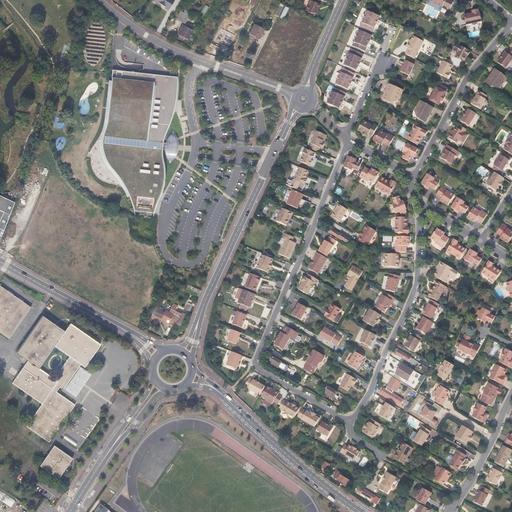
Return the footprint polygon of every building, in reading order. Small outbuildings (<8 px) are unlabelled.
[(174,0),(154,0),(154,1),(157,3),(158,2),(165,6),(165,8),(168,10),(174,0)] [(320,4),(310,0),(309,0),(305,11),(315,15),(318,8),(319,8),(320,4)] [(427,0),(428,0),(442,7),(443,5),(449,9),(453,2),(448,0),(427,0)] [(234,2),(229,12),(243,19),(248,8),(243,6),(243,7),(234,2)] [(274,15),(278,17),(283,7),(279,5),(274,15)] [(289,8),(285,6),(280,17),(284,19),(289,8)] [(464,15),(466,25),(472,24),(472,25),(473,25),(476,25),(477,24),(477,23),(481,22),(479,12),(478,12),(478,9),(472,11),(472,14),(470,14),(464,15)] [(379,16),(367,11),(363,18),(361,19),(360,21),(361,23),(360,27),(372,32),(374,28),(374,29),(376,28),(377,26),(377,24),(376,24),(379,16)] [(180,12),(176,19),(182,22),(186,14),(189,16),(189,14),(185,12),(184,13),(184,14),(180,12)] [(191,30),(193,26),(187,24),(186,26),(184,25),(184,26),(182,25),(178,34),(189,40),(194,31),(191,30)] [(254,24),(250,33),(260,39),(264,29),(254,24)] [(371,36),(358,30),(355,37),(354,37),(353,38),(352,40),(352,42),(353,42),(351,46),(364,51),(365,48),(366,48),(368,47),(369,45),(368,43),(367,43),(371,36)] [(407,48),(404,54),(413,58),(422,41),(412,36),(410,40),(408,43),(407,42),(405,47),(407,48)] [(469,51),(456,44),(453,50),(457,52),(454,57),(462,61),(465,56),(466,57),(469,51)] [(362,55),(350,49),(346,57),(346,56),(344,57),(343,60),(344,61),(343,65),(355,71),(357,67),(359,67),(360,64),(360,63),(359,62),(362,55)] [(511,58),(511,52),(508,49),(505,52),(505,51),(497,62),(505,68),(511,58)] [(408,75),(413,64),(404,60),(399,72),(408,75)] [(451,66),(442,61),(435,73),(446,79),(449,74),(448,73),(451,66)] [(354,74),(341,68),(338,76),(337,76),(336,76),(335,79),(335,80),(336,81),(334,84),(347,90),(348,86),(349,86),(351,86),(352,83),(351,82),(350,81),(354,74)] [(178,77),(112,69),(106,122),(104,132),(102,141),(103,151),(108,162),(113,168),(121,179),(128,191),(132,200),(134,212),(154,213),(157,202),(161,192),(163,181),(164,171),(163,162),(163,155),(163,146),(164,136),(169,126),(174,111),(177,98),(179,85),(178,77)] [(494,69),(484,82),(491,88),(494,83),(499,87),(506,78),(494,69)] [(397,100),(402,89),(388,83),(381,98),(389,102),(391,98),(397,100)] [(446,88),(437,83),(432,94),(430,94),(428,97),(429,99),(428,100),(438,105),(440,101),(441,101),(443,97),(442,96),(446,88)] [(345,93),(333,88),(329,95),(327,96),(326,98),(327,100),(325,104),(338,109),(340,106),(342,105),(343,103),(342,101),(345,93)] [(475,97),(472,103),(481,108),(483,104),(485,105),(486,104),(488,102),(487,100),(486,99),(485,98),(487,95),(478,91),(477,94),(477,95),(476,98),(475,97)] [(424,123),(432,108),(419,101),(413,111),(419,114),(416,119),(424,123)] [(470,125),(477,113),(470,108),(462,120),(470,125)] [(363,120),(357,130),(362,133),(361,134),(364,135),(366,137),(368,134),(371,137),(377,127),(373,124),(372,126),(363,120)] [(468,129),(461,124),(459,128),(457,126),(450,137),(457,142),(464,131),(466,132),(468,129)] [(424,137),(427,132),(414,126),(407,139),(417,145),(421,137),(421,136),(421,135),(424,137)] [(382,143),(388,146),(394,137),(385,132),(384,133),(379,130),(379,132),(377,131),(373,137),(375,138),(373,140),(379,143),(380,141),(382,143)] [(315,131),(308,148),(314,151),(317,152),(318,147),(319,148),(319,147),(321,148),(323,144),(321,143),(322,141),(323,140),(325,136),(324,134),(315,131)] [(178,143),(177,137),(175,134),(172,134),(170,134),(167,140),(165,144),(165,148),(166,154),(168,159),(169,161),(171,161),(172,160),(176,155),(178,149),(178,143)] [(510,137),(503,149),(511,154),(511,136),(511,138),(510,137)] [(458,155),(460,151),(448,143),(445,147),(446,148),(443,151),(445,152),(442,157),(448,160),(448,162),(450,163),(453,162),(454,160),(454,158),(456,154),(458,155)] [(413,157),(416,153),(417,149),(407,144),(403,151),(405,152),(402,158),(408,161),(411,155),(413,157)] [(315,153),(304,148),(302,153),(303,153),(300,162),(310,166),(312,160),(311,160),(312,157),(313,157),(315,153)] [(511,157),(503,152),(501,154),(498,159),(496,159),(494,162),(494,164),(494,165),(495,165),(493,168),(501,173),(503,170),(505,166),(507,163),(509,160),(510,160),(511,157)] [(352,157),(348,155),(343,166),(351,170),(352,167),(358,170),(361,163),(355,161),(356,159),(352,157)] [(306,170),(299,167),(293,180),(304,184),(306,179),(304,178),(308,171),(306,170)] [(364,167),(359,177),(367,182),(368,180),(373,183),(379,173),(374,170),(371,168),(370,170),(364,167)] [(496,190),(504,177),(495,171),(490,178),(488,179),(487,181),(487,184),(488,182),(492,185),(491,186),(496,190)] [(433,180),(426,175),(421,183),(424,186),(428,188),(429,186),(435,189),(438,183),(433,180)] [(381,177),(375,187),(389,195),(396,183),(391,180),(390,182),(381,177)] [(436,195),(442,199),(444,200),(443,202),(448,205),(454,195),(449,192),(450,191),(442,185),(436,195)] [(297,208),(303,194),(292,190),(287,203),(297,208)] [(401,199),(398,193),(392,196),(394,202),(392,202),(395,210),(406,206),(403,198),(401,199)] [(0,208),(10,213),(14,201),(0,196),(0,195),(0,208)] [(463,204),(464,202),(457,197),(451,207),(458,212),(460,210),(465,213),(468,207),(463,204)] [(333,212),(342,218),(347,209),(339,204),(337,207),(336,207),(333,212)] [(467,217),(472,220),(473,218),(476,220),(481,223),(487,214),(479,209),(478,210),(473,207),(467,217)] [(10,213),(0,208),(0,227),(4,229),(10,213)] [(282,208),(276,221),(286,225),(290,216),(291,217),(293,212),(282,208)] [(340,221),(342,218),(333,212),(330,216),(340,221)] [(407,227),(407,217),(395,217),(395,233),(409,233),(409,228),(406,228),(406,227),(407,227)] [(496,232),(501,236),(504,238),(503,240),(508,243),(511,236),(511,231),(509,230),(510,228),(502,223),(496,232)] [(365,230),(363,229),(360,236),(358,240),(366,245),(368,241),(369,241),(376,230),(368,226),(365,230)] [(354,240),(341,232),(340,234),(332,228),(329,231),(342,240),(343,238),(352,243),(354,240)] [(441,233),(442,231),(437,228),(430,238),(435,241),(435,242),(443,248),(449,238),(443,235),(441,233)] [(288,258),(295,242),(291,241),(293,237),(286,234),(285,237),(278,253),(288,258)] [(325,240),(318,251),(327,256),(336,241),(329,237),(326,241),(325,240)] [(395,242),(395,252),(406,252),(406,246),(406,243),(408,243),(408,237),(397,237),(397,242),(395,242)] [(457,243),(458,241),(454,238),(447,250),(460,259),(466,249),(457,243)] [(368,248),(361,244),(358,248),(365,252),(368,248)] [(476,256),(478,254),(470,249),(464,259),(471,264),(472,262),(478,265),(481,259),(476,256)] [(310,262),(308,267),(318,273),(327,258),(317,252),(314,257),(315,257),(312,263),(310,262)] [(268,272),(273,259),(261,254),(256,268),(268,272)] [(398,258),(398,254),(385,254),(385,267),(398,267),(398,263),(399,258),(398,258)] [(492,265),(493,263),(489,260),(481,272),(495,281),(501,271),(492,265)] [(455,277),(458,272),(455,270),(440,261),(437,266),(439,267),(433,276),(445,283),(450,275),(455,277)] [(363,271),(352,265),(347,275),(350,277),(344,286),(351,291),(363,271)] [(250,273),(244,287),(254,291),(255,291),(256,290),(257,288),(256,287),(258,283),(259,283),(261,277),(250,273)] [(395,287),(396,284),(397,284),(399,276),(390,274),(389,277),(388,277),(385,290),(394,292),(395,287)] [(318,281),(308,275),(306,278),(304,277),(301,282),(303,283),(302,285),(301,285),(298,290),(307,295),(310,289),(312,289),(313,287),(312,285),(314,283),(315,283),(316,284),(318,281)] [(443,290),(445,286),(438,282),(436,285),(435,284),(432,288),(429,292),(430,292),(428,296),(437,301),(444,290),(443,290)] [(0,332),(7,338),(29,306),(0,285),(0,332)] [(250,308),(255,294),(243,289),(238,303),(250,308)] [(391,304),(394,298),(384,292),(375,307),(384,312),(387,308),(389,303),(391,304)] [(434,314),(439,304),(431,299),(426,307),(425,309),(424,308),(421,313),(422,314),(431,319),(431,318),(432,318),(434,315),(434,314)] [(172,303),(168,311),(173,313),(175,308),(177,305),(172,303)] [(300,319),(307,308),(298,303),(292,315),(300,319)] [(333,321),(340,309),(332,304),(329,309),(328,309),(324,315),(333,321)] [(155,305),(150,316),(152,317),(152,315),(154,316),(155,315),(161,318),(160,319),(168,323),(170,320),(174,322),(175,321),(177,315),(173,313),(168,311),(155,305)] [(489,314),(490,312),(483,308),(477,318),(485,322),(486,320),(492,322),(495,316),(489,314)] [(380,316),(370,309),(362,321),(373,327),(375,324),(376,324),(379,320),(378,319),(380,316)] [(177,315),(175,321),(176,322),(175,323),(177,324),(178,322),(180,323),(184,313),(179,311),(177,315)] [(245,319),(246,315),(237,311),(232,324),(241,328),(243,323),(244,323),(245,319)] [(25,426),(47,442),(73,404),(54,391),(58,385),(61,388),(62,387),(78,364),(82,367),(99,344),(69,323),(63,331),(41,316),(15,352),(27,361),(11,383),(41,404),(25,426)] [(433,323),(423,317),(416,329),(426,335),(433,323)] [(283,350),(290,337),(294,340),(298,333),(285,325),(281,332),(274,344),(283,350)] [(342,344),(345,340),(324,328),(319,335),(330,341),(334,343),(335,340),(342,344)] [(236,344),(240,333),(232,329),(227,341),(236,344)] [(365,330),(359,342),(369,347),(371,343),(372,344),(374,339),(373,339),(375,335),(365,330)] [(404,346),(413,352),(422,338),(413,333),(411,336),(410,335),(408,339),(408,338),(405,343),(406,343),(404,346)] [(479,346),(473,343),(473,344),(470,342),(469,343),(468,342),(468,341),(470,337),(465,335),(458,349),(462,351),(463,352),(466,354),(467,353),(475,357),(479,346)] [(413,359),(396,349),(394,352),(411,362),(413,359)] [(511,368),(511,365),(511,360),(511,358),(511,356),(511,351),(506,349),(504,352),(502,352),(501,355),(502,357),(499,362),(511,368)] [(306,362),(303,369),(311,374),(315,367),(316,368),(319,362),(321,362),(323,358),(322,356),(323,355),(313,350),(311,353),(310,353),(310,355),(309,357),(308,356),(308,358),(306,362)] [(241,355),(231,351),(226,365),(236,369),(241,355)] [(362,361),(364,357),(355,351),(347,364),(356,370),(358,366),(359,366),(362,361)] [(281,363),(281,362),(273,357),(270,361),(273,362),(273,364),(278,367),(279,367),(281,363)] [(445,380),(453,365),(445,360),(443,363),(442,363),(440,368),(438,371),(439,371),(437,375),(445,380)] [(78,364),(62,387),(74,395),(89,373),(78,364)] [(399,373),(402,368),(395,364),(392,369),(391,368),(389,370),(391,371),(390,372),(398,376),(400,374),(399,373)] [(503,384),(506,378),(505,377),(506,375),(505,374),(507,370),(496,364),(489,378),(503,384)] [(305,373),(298,369),(293,377),(300,381),(305,373)] [(355,379),(355,378),(347,374),(340,386),(348,391),(352,383),(354,384),(356,380),(355,379)] [(250,377),(245,385),(260,395),(265,386),(260,383),(258,382),(253,379),(250,377)] [(491,405),(494,399),(493,398),(496,395),(495,394),(495,393),(497,394),(500,395),(503,390),(489,383),(486,388),(485,388),(483,391),(484,393),(480,400),(491,405)] [(448,390),(439,385),(435,391),(434,390),(431,394),(436,398),(434,401),(441,405),(445,398),(444,397),(445,395),(448,390)] [(267,386),(261,396),(273,403),(279,393),(278,391),(277,390),(275,391),(267,386)] [(333,398),(337,392),(328,387),(326,391),(326,392),(325,394),(333,398)] [(396,397),(385,391),(383,394),(393,401),(396,397)] [(286,401),(283,399),(279,406),(282,408),(282,409),(294,416),(299,408),(295,405),(291,402),(291,403),(287,400),(286,401)] [(384,404),(380,402),(374,411),(378,413),(384,404)] [(386,402),(378,414),(387,420),(394,408),(386,402)] [(484,422),(487,416),(484,415),(485,413),(484,412),(487,407),(479,403),(477,407),(475,407),(474,410),(475,412),(472,416),(484,422)] [(437,411),(426,405),(424,407),(420,414),(431,421),(430,423),(435,426),(437,421),(433,418),(437,411)] [(301,408),(297,415),(301,418),(314,426),(319,417),(306,410),(301,408)] [(381,424),(371,419),(369,422),(369,421),(367,424),(364,428),(365,428),(363,431),(373,437),(379,427),(379,428),(381,424)] [(326,424),(327,422),(323,420),(317,430),(328,436),(333,428),(326,424)] [(473,432),(462,425),(460,429),(459,428),(457,429),(455,431),(456,433),(457,433),(455,437),(466,444),(468,440),(471,436),(473,432)] [(421,446),(424,441),(423,441),(428,432),(421,428),(422,426),(413,440),(421,446)] [(65,435),(63,438),(75,447),(77,444),(65,435)] [(407,458),(413,448),(404,442),(400,449),(399,448),(397,451),(398,452),(394,458),(403,464),(407,458)] [(356,449),(352,446),(352,447),(348,445),(347,446),(344,444),(339,452),(354,461),(360,452),(356,449)] [(504,467),(511,450),(511,449),(503,445),(495,462),(504,467)] [(57,480),(71,459),(53,446),(38,466),(57,480)] [(459,465),(461,465),(464,459),(463,458),(465,455),(457,450),(451,459),(459,465)] [(459,465),(451,459),(447,465),(456,470),(459,465)] [(497,485),(504,470),(496,465),(494,469),(492,468),(486,480),(497,485)] [(444,484),(446,480),(448,477),(449,477),(451,474),(450,474),(451,473),(442,468),(435,479),(444,484)] [(349,486),(352,481),(337,472),(334,477),(349,486)] [(396,478),(388,473),(381,484),(382,485),(379,489),(387,493),(390,489),(396,478)] [(478,490),(477,494),(478,494),(476,498),(474,502),(482,506),(490,490),(483,487),(480,492),(478,490)] [(374,500),(377,496),(364,488),(361,493),(364,495),(366,496),(374,500)] [(425,505),(432,493),(423,488),(416,500),(425,505)] [(15,500),(0,489),(0,499),(10,506),(15,500)]
